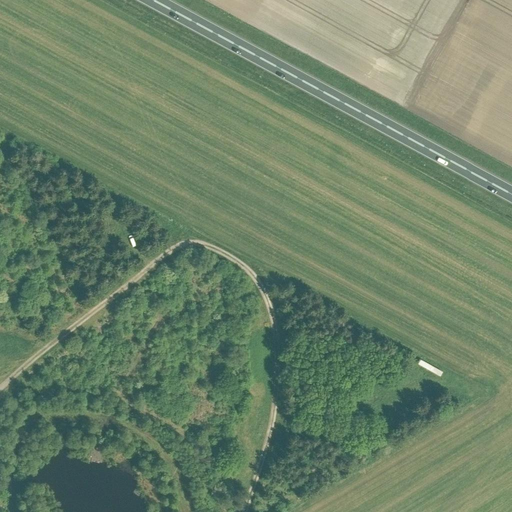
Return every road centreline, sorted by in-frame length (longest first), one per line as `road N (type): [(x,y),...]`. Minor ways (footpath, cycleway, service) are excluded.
road 1 (track): [(243,511),(272,427),(276,338),(256,277),(197,241),(171,246),(0,389)]
road 2 (trunk): [(511,195),(151,0)]
